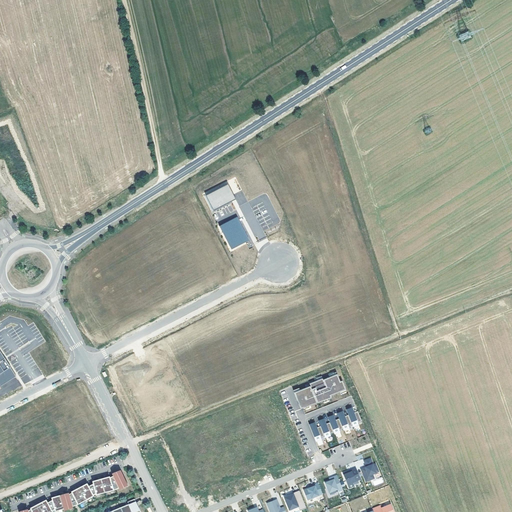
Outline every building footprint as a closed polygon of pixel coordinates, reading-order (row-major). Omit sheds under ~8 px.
[(205,196),(213,211),(232,201),(229,196),(233,194),(228,184),(205,196)] [(219,226),(231,249),(249,240),(237,217),(219,226)] [(0,386),(16,376),(0,351),(0,386)] [(335,375),(323,380),(322,376),(320,377),(321,379),(313,382),(313,381),(309,382),(310,384),(305,386),(306,388),(294,392),(296,398),(300,396),(301,399),(299,400),(303,410),(305,409),(304,407),(317,402),(317,403),(328,398),(329,400),(331,399),(330,398),(332,397),(331,395),(341,391),(345,389),(342,381),(340,382),(336,372),(334,373),(335,375)] [(347,409),(349,415),(353,425),(353,426),(359,424),(358,422),(362,421),(358,411),(354,413),(352,407),(347,409)] [(339,419),(343,428),(344,430),(349,428),(349,426),(353,425),(349,415),(345,416),(343,411),(337,413),(339,419)] [(328,417),(330,422),(334,432),(335,434),(340,431),(340,430),(343,428),(339,419),(336,420),(333,415),(328,417)] [(321,426),(325,436),(325,437),(331,435),(330,434),(334,432),(330,422),(326,424),(324,418),(319,420),(321,426)] [(309,424),(316,441),(321,439),(321,437),(325,436),(321,426),(317,428),(314,422),(309,424)] [(370,465),(364,467),(370,480),(374,478),(372,474),(376,472),(382,470),(379,461),(377,462),(374,456),(367,459),(369,463),(372,462),(373,464),(370,465)] [(348,471),(343,473),(348,484),(361,479),(356,468),(351,470),(352,471),(349,472),(348,471)] [(114,477),(119,487),(126,484),(120,470),(112,473),(114,477)] [(330,480),(325,482),(329,492),(338,489),(339,491),(343,489),(337,475),(333,477),(334,479),(330,480)] [(94,484),(96,494),(114,490),(110,477),(110,476),(93,481),(94,484)] [(110,477),(114,490),(116,489),(119,487),(114,477),(110,477)] [(311,487),(304,490),(308,500),(323,493),(318,482),(314,484),(315,485),(311,487)] [(71,491),(72,492),(78,504),(87,499),(86,498),(89,496),(90,497),(94,495),(89,486),(87,483),(71,491)] [(94,484),(89,486),(94,495),(95,497),(97,496),(96,494),(94,484)] [(290,495),(284,497),(289,509),(298,506),(298,504),(304,502),(299,490),(293,493),(294,495),(290,496),(290,495)] [(52,500),(55,511),(72,506),(69,494),(69,492),(52,497),(52,500)] [(69,494),(72,506),(75,505),(78,504),(72,492),(69,494)] [(30,507),(31,508),(32,511),(51,511),(53,511),(48,502),(46,499),(30,507)] [(129,504),(108,511),(141,511),(135,499),(128,501),(129,504)] [(277,499),(267,503),(270,511),(286,511),(284,506),(280,508),(279,508),(279,506),(277,499)] [(304,502),(298,504),(298,506),(300,510),(306,507),(304,502)]
